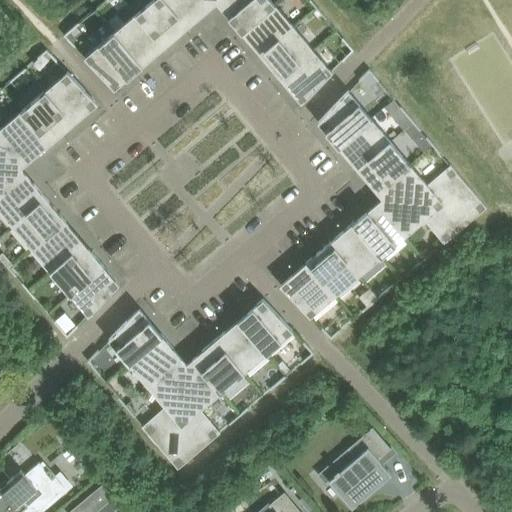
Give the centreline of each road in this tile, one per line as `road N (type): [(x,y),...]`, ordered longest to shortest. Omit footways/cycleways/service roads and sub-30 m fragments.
road 1 (residential): [(160,263),(191,301),(319,194),(210,64),(83,172)]
road 2 (residential): [(0,426),(160,263)]
